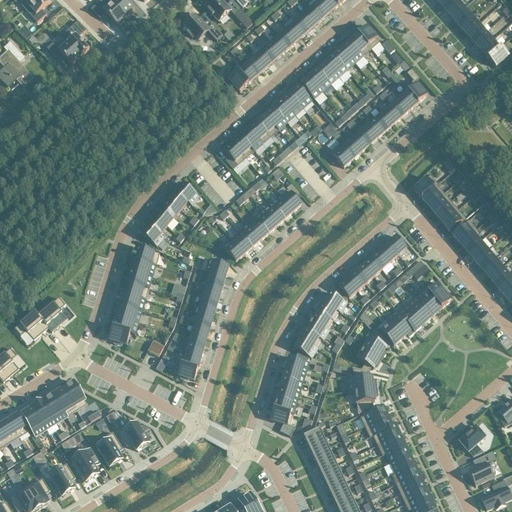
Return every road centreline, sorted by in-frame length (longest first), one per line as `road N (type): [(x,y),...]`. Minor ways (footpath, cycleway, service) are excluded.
road 1 (residential): [(75,358),(137,206),(370,0)]
road 2 (residential): [(374,167),(243,285),(197,424)]
road 3 (residential): [(243,449),(290,316),(406,205)]
road 4 (residential): [(374,167),(462,85),(391,0)]
road 5 (residential): [(0,162),(121,50)]
road 6 (residential): [(511,330),(406,205)]
road 7 (residential): [(197,424),(167,459),(82,511)]
road 8 (residential): [(75,358),(197,424)]
